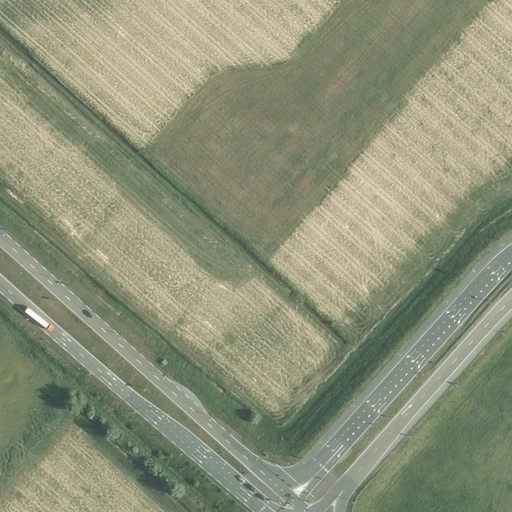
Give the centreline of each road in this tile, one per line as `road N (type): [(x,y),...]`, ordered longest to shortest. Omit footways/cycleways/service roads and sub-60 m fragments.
road 1 (secondary): [(290,498),(0,237)]
road 2 (secondary): [(0,281),(263,511)]
road 3 (motorway): [(511,256),(290,498)]
road 4 (motorway): [(341,490),(511,300)]
